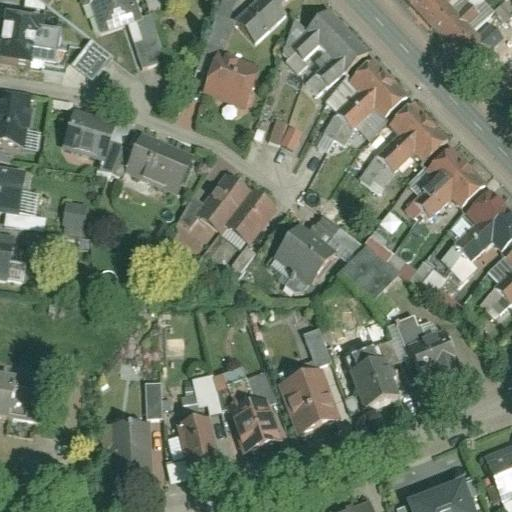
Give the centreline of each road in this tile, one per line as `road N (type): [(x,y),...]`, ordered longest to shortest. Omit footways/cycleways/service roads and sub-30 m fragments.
road 1 (residential): [(511,400),(219,511)]
road 2 (tertiary): [(511,161),(358,0)]
